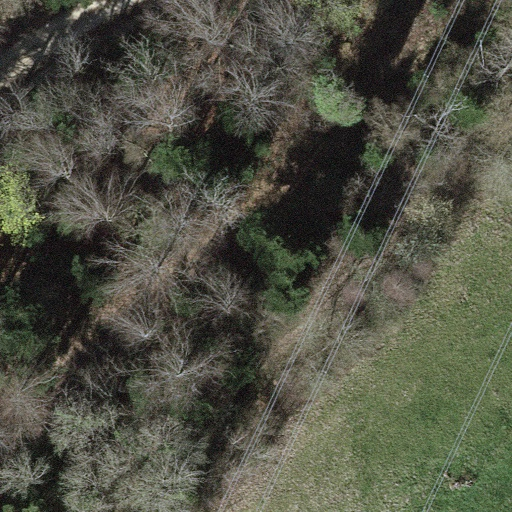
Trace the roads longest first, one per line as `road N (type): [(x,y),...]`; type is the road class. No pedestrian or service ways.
road 1 (track): [(0,459),(107,329),(429,67),(486,0)]
road 2 (track): [(112,0),(0,69)]
